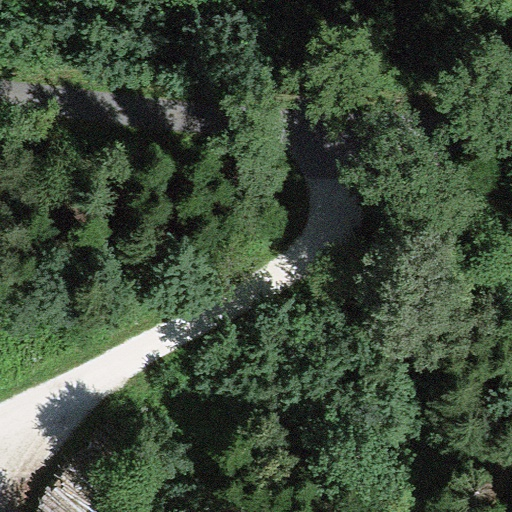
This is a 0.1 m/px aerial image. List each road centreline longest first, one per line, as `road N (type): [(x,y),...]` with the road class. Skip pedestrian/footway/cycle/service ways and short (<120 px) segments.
road 1 (track): [(0,433),(224,306),(465,126)]
road 2 (unclassified): [(465,126),(0,94)]
